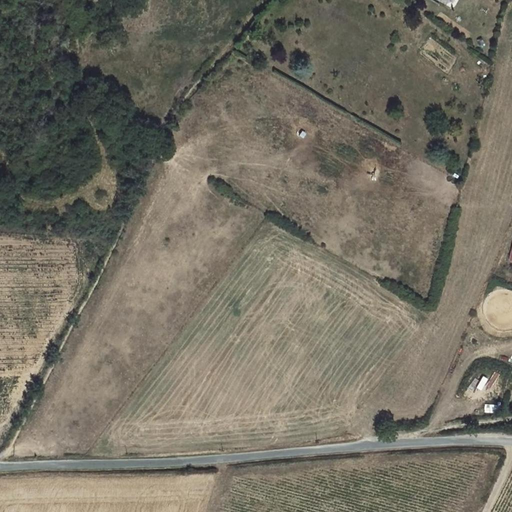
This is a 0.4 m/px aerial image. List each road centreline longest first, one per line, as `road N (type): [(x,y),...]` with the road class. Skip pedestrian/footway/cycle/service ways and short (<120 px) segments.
road 1 (unclassified): [(0,465),(511,443)]
road 2 (track): [(385,444),(511,421)]
